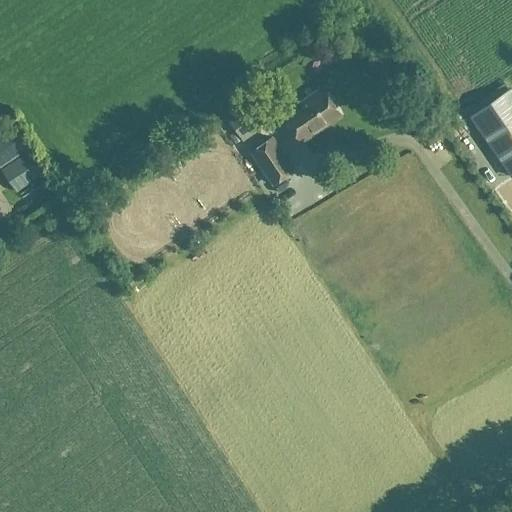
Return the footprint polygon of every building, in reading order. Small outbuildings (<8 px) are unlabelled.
[(511,178),(511,177),(511,91),(510,89),(469,117),(511,178)] [(300,143),(339,116),(322,90),(282,117),(300,143)] [(226,118),(242,142),(259,130),(257,127),(266,120),(268,124),(276,119),(260,95),(226,118)] [(12,131),(0,138),(0,170),(11,163),(26,153),(12,131)] [(273,185),(293,172),(271,139),(251,152),(273,185)] [(27,153),(0,171),(15,193),(42,176),(30,158),(27,153)]
